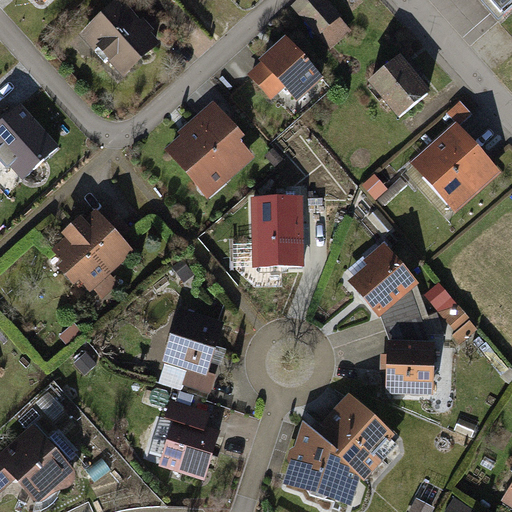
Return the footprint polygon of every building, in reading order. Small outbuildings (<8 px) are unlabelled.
[(325,0),(314,0),(302,10),(335,50),(354,35),(325,0)] [(511,12),(511,0),(487,0),(505,19),(511,12)] [(162,45),(126,3),(89,34),(126,76),(162,45)] [(331,83),(292,38),(253,72),(274,98),(287,87),(304,106),(331,83)] [(432,94),(404,60),(372,86),(401,120),(432,94)] [(22,101),(0,121),(0,154),(22,180),(61,145),(22,101)] [(186,139),(173,149),(208,193),(258,152),(218,103),(181,132),(186,139)] [(463,125),(418,165),(458,210),(503,170),(463,125)] [(303,195),(252,196),(254,266),(305,265),(303,195)] [(108,209),(59,248),(98,296),(122,277),(114,268),(140,248),(108,209)] [(370,265),(353,279),(382,315),(410,293),(424,282),(389,239),(364,259),(370,265)] [(461,343),(478,333),(448,282),(431,291),(461,343)] [(388,330),(390,346),(428,345),(420,318),(410,293),(382,315),(388,330)] [(191,368),(210,374),(225,324),(184,312),(169,361),(191,368)] [(428,345),(390,346),(391,392),(437,391),(436,345),(428,345)] [(210,374),(191,368),(186,385),(214,393),(219,377),(210,374)] [(350,393),(313,432),(358,475),(366,481),(384,461),(376,453),(394,433),(350,393)] [(175,423),(210,432),(214,414),(173,403),(168,421),(175,423)] [(210,432),(175,423),(163,468),(210,480),(221,435),(210,432)] [(0,462),(0,490),(18,475),(24,481),(29,476),(48,497),(82,467),(43,424),(0,462)] [(313,432),(306,426),(285,482),(347,505),(358,475),(313,432)]
